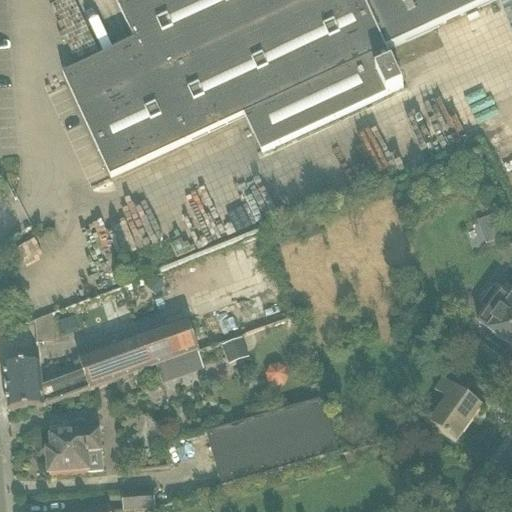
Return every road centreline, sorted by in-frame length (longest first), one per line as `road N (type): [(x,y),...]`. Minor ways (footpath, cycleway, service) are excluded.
road 1 (unknown): [(70,204),(136,201),(400,106),(511,84)]
road 2 (unknown): [(36,0),(52,156),(70,204)]
